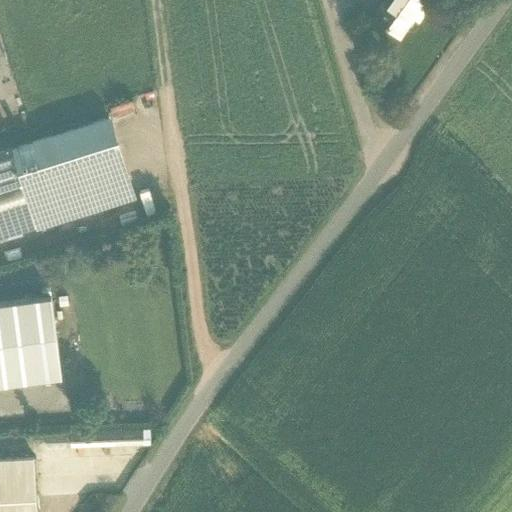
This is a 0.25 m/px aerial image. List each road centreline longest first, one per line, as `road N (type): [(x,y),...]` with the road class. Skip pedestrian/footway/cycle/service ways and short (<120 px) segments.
road 1 (unclassified): [(129,511),(208,389),(502,0)]
road 2 (track): [(156,0),(208,389)]
